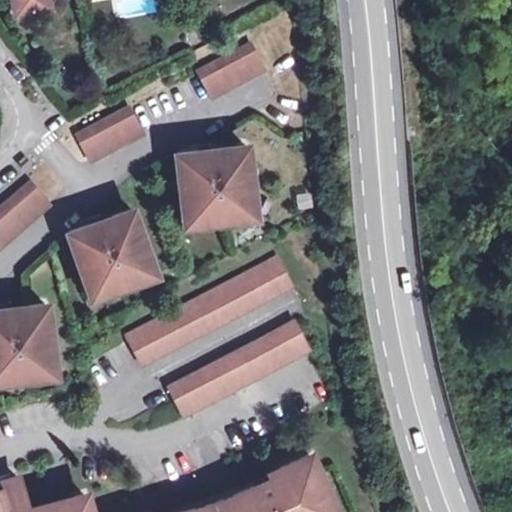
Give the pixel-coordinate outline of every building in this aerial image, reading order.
[(11,0),(14,12),(48,5),(46,0),(11,0)] [(255,43),(203,70),(216,96),(269,70),(255,43)] [(132,106),(80,133),(93,159),(146,132),(132,106)] [(197,151),(177,153),(184,215),(200,214),(200,219),(248,213),(245,190),(250,190),(245,145),(224,147),(225,150),(197,153),(197,151)] [(29,180),(0,205),(0,245),(49,203),(29,180)] [(87,226),(68,232),(89,288),(104,283),(106,287),(137,276),(136,272),(151,266),(130,210),(111,217),(112,219),(88,228),(87,226)] [(126,335),(141,364),(291,286),(276,257),(126,335)] [(0,374),(1,377),(47,372),(45,348),(49,348),(44,303),(24,306),(24,308),(0,311),(0,374)] [(167,385),(182,414),(308,350),(293,321),(167,385)] [(333,511),(334,511),(308,454),(279,468),(266,473),(269,480),(254,486),(254,485),(214,503),(181,511),(333,511)] [(0,511),(87,511),(83,494),(52,502),(53,507),(35,511),(26,511),(18,478),(0,483),(0,511)]
